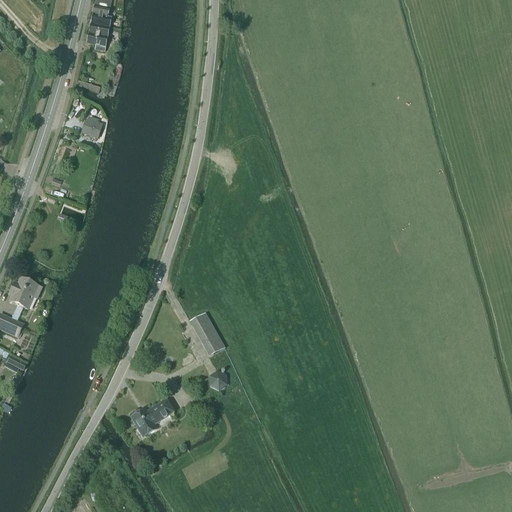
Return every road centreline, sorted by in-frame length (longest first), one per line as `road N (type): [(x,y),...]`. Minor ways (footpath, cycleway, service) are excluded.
road 1 (tertiary): [(47,511),(146,314),(181,211),(198,140),(212,0)]
road 2 (secondary): [(0,246),(33,166),(80,0)]
